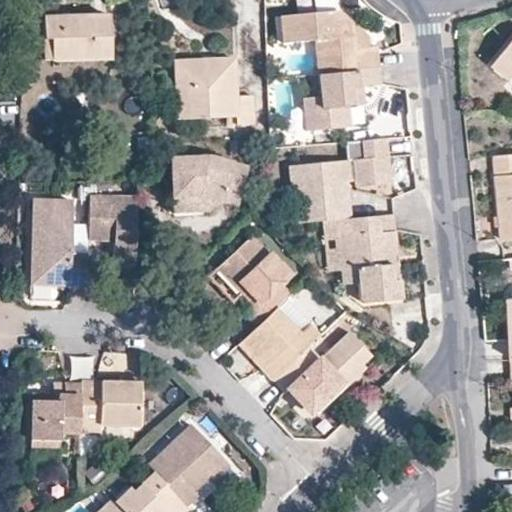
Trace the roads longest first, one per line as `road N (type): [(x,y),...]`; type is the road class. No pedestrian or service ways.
road 1 (residential): [(321,482),(172,331),(0,330)]
road 2 (residential): [(457,358),(426,1)]
road 3 (residential): [(457,358),(321,482)]
road 4 (residential): [(457,358),(472,511)]
